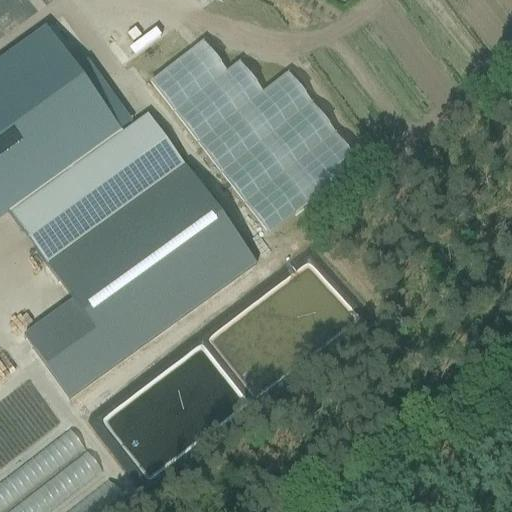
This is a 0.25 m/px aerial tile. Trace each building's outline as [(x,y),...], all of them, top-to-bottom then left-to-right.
[(111,0),(107,10),(129,19),(137,0),(111,0)] [(343,0),(352,10),(363,0),(343,0)] [(105,40),(120,28),(104,9),(90,20),(105,40)] [(47,32),(0,65),(0,220),(8,214),(10,217),(121,135),(100,106),(90,92),(47,32)] [(201,45),(150,84),(268,237),(357,168),(286,76),(261,96),(237,65),(225,75),(201,45)] [(121,135),(10,217),(72,301),(23,337),(68,398),(254,266),(146,118),(121,135)] [(42,459),(0,490),(0,511),(61,511),(66,508),(79,509),(81,507),(117,509),(122,505),(123,494),(95,458),(96,458),(75,430),(65,438),(63,438),(42,453),(42,459)]
